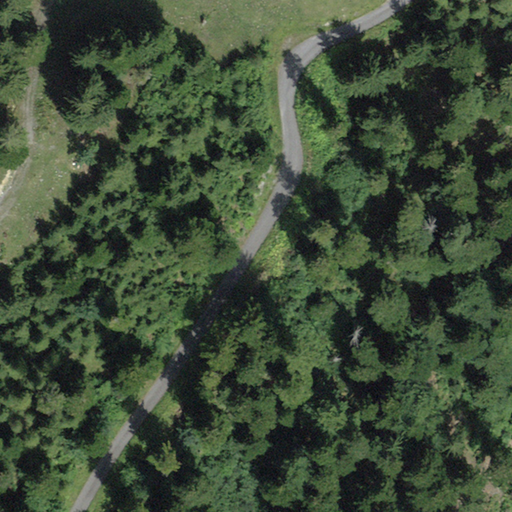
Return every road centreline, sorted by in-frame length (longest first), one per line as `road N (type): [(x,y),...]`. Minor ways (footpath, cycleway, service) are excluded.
road 1 (track): [(406,0),(346,41),(295,63),(288,105),(296,154),(50,511)]
road 2 (track): [(40,0),(24,172),(0,208)]
